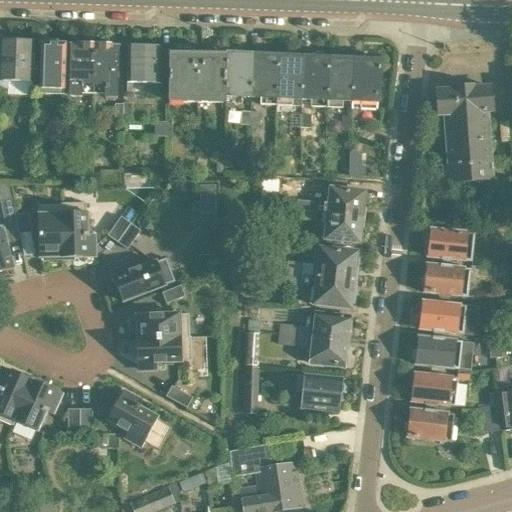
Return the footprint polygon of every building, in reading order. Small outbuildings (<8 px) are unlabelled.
[(35,43),(0,42),(0,89),(8,89),(9,82),(33,83),(35,43)] [(40,90),(64,91),(66,43),(42,43),(40,90)] [(93,94),(94,46),(79,45),(79,46),(71,46),(70,97),(82,97),(82,94),(93,94)] [(94,46),(93,94),(105,95),(105,98),(118,98),(119,47),(111,47),(111,46),(94,46)] [(127,84),(161,85),(162,48),(128,47),(127,84)] [(227,57),(227,104),(243,104),(243,98),(252,98),(254,54),(250,54),(250,56),(241,55),(240,53),(232,52),(230,54),(227,55),(227,57)] [(254,54),(252,98),(261,99),(261,105),(276,106),(277,54),(269,54),(267,57),(257,56),(257,54),(254,54)] [(277,54),(276,106),(302,107),(302,101),(304,56),(300,56),(300,58),(291,58),(290,55),(277,54)] [(197,103),(198,56),(170,55),(169,102),(197,103)] [(198,56),(197,103),(227,104),(227,57),(198,56)] [(304,56),(302,101),(311,101),(311,107),(326,108),(328,57),(319,56),(317,59),(308,59),(308,56),(304,56)] [(328,57),(326,108),(343,109),(344,103),(352,103),(354,59),(351,59),(351,61),(342,61),(340,57),(328,57)] [(354,59),(352,103),(361,104),(361,110),(377,111),(382,63),(379,62),(378,59),(369,59),(368,62),(358,61),(358,59),(354,59)] [(437,91),(439,115),(444,115),(447,166),(442,166),(444,185),(493,181),(488,111),(492,111),(491,87),(474,88),(473,87),(454,88),(454,90),(437,91)] [(124,123),(124,103),(122,103),(122,105),(114,105),(113,123),(123,123),(124,123)] [(132,104),(124,103),(124,123),(131,123),(132,104)] [(44,126),(44,107),(36,106),(35,126),(44,126)] [(258,113),(240,112),(239,126),(259,127),(258,113)] [(311,115),(302,115),(301,128),(311,129),(311,115)] [(341,117),(341,131),(351,131),(352,117),(341,117)] [(350,153),(350,176),(364,177),(365,154),(350,153)] [(290,175),(290,157),(275,157),(275,174),(290,175)] [(330,190),(344,191),(345,183),(331,182),(330,190)] [(323,213),(361,217),(362,206),(365,205),(366,198),(363,196),(364,193),(362,193),(344,191),(330,190),(328,204),(324,204),(315,203),(315,204),(303,203),(302,211),(316,213),(316,214),(323,215),(323,213)] [(5,224),(16,222),(15,216),(12,200),(0,202),(5,224)] [(60,204),(60,205),(61,205),(62,258),(63,258),(93,258),(92,236),(89,236),(89,234),(87,234),(86,203),(60,204)] [(61,205),(60,205),(37,206),(39,258),(46,258),(46,261),(63,260),(63,258),(62,258),(61,205)] [(315,222),(316,214),(316,213),(302,211),(301,221),(315,222)] [(361,217),(323,213),(323,215),(322,224),(326,224),(325,239),(358,242),(358,240),(361,239),(362,231),(359,229),(361,217)] [(121,217),(107,236),(117,243),(130,224),(121,217)] [(16,223),(19,235),(31,233),(29,221),(23,222),(16,223)] [(130,224),(117,243),(127,250),(141,231),(130,224)] [(3,229),(0,229),(0,272),(15,268),(3,229)] [(430,230),(430,234),(427,235),(426,243),(429,244),(427,257),(471,262),(474,235),(430,230)] [(357,253),(320,249),(315,248),(312,276),(353,280),(355,269),(358,268),(359,259),(356,257),(357,253)] [(278,273),(285,274),(285,273),(302,275),(304,264),(287,262),(286,264),(280,263),(278,273)] [(133,272),(130,264),(109,272),(122,307),(165,290),(154,263),(133,272)] [(426,265),(425,277),(421,279),(421,286),(424,288),(423,293),(467,297),(470,270),(426,265)] [(217,291),(217,272),(198,280),(198,291),(217,291)] [(352,293),(353,280),(312,276),(302,275),(285,273),(285,274),(284,286),(300,288),(300,286),(310,288),(308,304),(350,309),(351,305),(354,304),(355,295),(352,293)] [(180,286),(162,293),(166,304),(185,297),(180,286)] [(479,308),(465,307),(422,302),(422,306),(418,308),(418,314),(420,317),(419,329),(475,336),(479,308)] [(307,338),(347,342),(348,330),(351,329),(351,322),(349,321),(350,317),(312,313),(312,314),(309,314),(307,338)] [(190,338),(190,337),(189,314),(133,316),(134,334),(137,334),(137,339),(137,340),(190,338)] [(249,321),(248,335),(258,335),(259,322),(249,321)] [(298,337),(299,327),(279,324),(277,335),(298,337)] [(489,346),(501,346),(500,334),(489,335),(489,346)] [(246,358),(245,367),(256,368),(258,335),(248,335),(246,358)] [(297,347),(298,337),(277,335),(276,345),(297,347)] [(192,362),(191,337),(190,337),(190,338),(137,340),(137,339),(136,339),(137,369),(157,369),(157,364),(166,364),(166,363),(192,362)] [(305,363),(310,363),(344,367),(345,363),(347,362),(348,356),(346,354),(347,342),(307,338),(305,363)] [(418,338),(417,351),(413,353),(413,358),(415,361),(415,365),(458,370),(461,342),(418,338)] [(501,359),(501,346),(489,346),(490,359),(501,359)] [(0,421),(13,427),(15,422),(14,422),(32,381),(4,368),(0,377),(0,421)] [(414,374),(413,379),(410,380),(410,387),(412,389),(411,402),(454,407),(457,379),(414,374)] [(298,376),(296,392),(303,393),(301,407),(339,411),(341,394),(344,392),(344,386),(342,383),(342,381),(304,377),(298,376)] [(14,422),(15,422),(37,432),(45,413),(47,414),(48,412),(51,413),(60,393),(32,381),(14,422)] [(166,397),(187,409),(192,398),(171,387),(166,397)] [(113,410),(107,420),(118,426),(117,427),(127,433),(125,436),(142,446),(158,419),(139,408),(140,406),(139,406),(140,403),(123,393),(113,410)] [(244,417),(257,417),(258,394),(245,393),(244,417)] [(501,406),(500,400),(499,393),(489,394),(491,407),(501,406)] [(511,398),(500,400),(501,406),(504,430),(504,432),(511,430),(511,398)] [(476,434),(504,430),(501,406),(491,407),(473,410),(476,434)] [(80,433),(80,410),(67,410),(67,433),(80,433)] [(92,410),(80,410),(80,433),(92,433),(92,410)] [(410,410),(408,424),(406,425),(405,431),(407,433),(407,437),(450,442),(453,415),(410,410)] [(263,446),(230,452),(233,478),(241,476),(256,474),(259,496),(255,497),(254,488),(241,490),(243,504),(243,511),(271,511),(302,507),(295,464),(270,468),(266,445),(263,446)] [(217,467),(203,471),(204,483),(207,482),(207,489),(219,487),(217,467)] [(196,487),(204,483),(203,471),(192,476),(196,487)] [(168,489),(175,505),(180,504),(180,502),(179,496),(179,491),(179,485),(168,489)] [(235,505),(243,504),(241,490),(241,485),(234,487),(233,487),(235,505)] [(168,489),(131,505),(133,511),(158,511),(175,505),(168,489)] [(3,511),(51,511),(50,502),(3,509),(3,511)]
